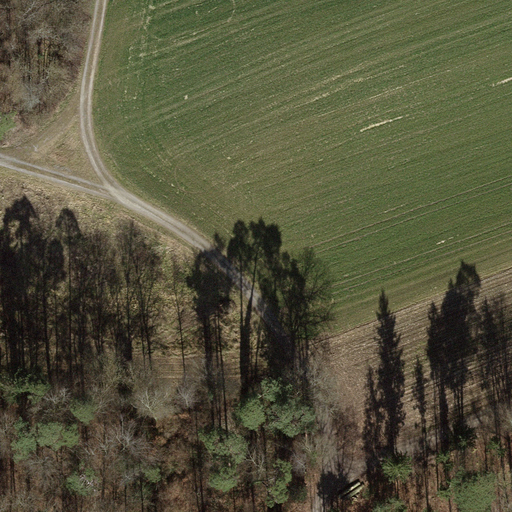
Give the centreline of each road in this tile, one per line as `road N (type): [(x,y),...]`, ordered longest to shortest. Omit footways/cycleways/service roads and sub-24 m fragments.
road 1 (track): [(341,438),(274,319),(197,245),(0,148)]
road 2 (track): [(325,511),(341,438),(511,382)]
road 3 (track): [(117,204),(83,114),(98,0)]
